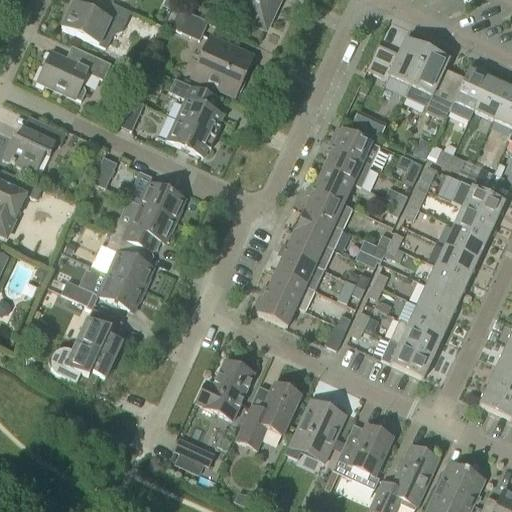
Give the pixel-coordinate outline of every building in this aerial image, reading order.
[(72,5),(60,31),(104,52),(111,37),(120,34),(121,35),(130,15),(97,0),(94,0),(88,13),(72,5)] [(239,0),(235,2),(230,11),(234,22),(243,26),(244,25),(248,24),(265,31),(279,0),(239,0)] [(208,27),(178,13),(169,33),(199,47),(208,27)] [(251,60),(208,41),(191,79),(234,99),(236,93),(239,95),(246,79),(243,78),(251,60)] [(388,80),(409,90),(425,53),(404,43),(397,57),(377,48),(365,74),(386,83),(388,80)] [(49,55),(35,84),(80,105),(85,95),(82,87),(87,76),(102,83),(109,67),(77,52),(71,65),(49,55)] [(443,124),(447,115),(463,81),(443,72),(447,63),(425,53),(409,90),(429,99),(422,115),(443,124)] [(164,77),(151,72),(146,82),(159,88),(164,77)] [(447,115),(467,124),(472,114),(487,81),(467,72),(463,81),(447,115)] [(487,81),(472,114),(492,123),(507,90),(487,81)] [(184,103),(175,122),(215,140),(220,129),(217,127),(221,117),(214,114),(219,103),(174,82),(168,95),(184,103)] [(492,123),(511,132),(511,130),(511,92),(507,90),(492,123)] [(130,135),(142,108),(129,102),(117,129),(130,135)] [(485,156),(494,124),(479,120),(470,152),(485,156)] [(215,140),(175,122),(165,144),(202,161),(206,151),(209,152),(215,140)] [(378,143),(385,127),(374,122),(366,138),(378,143)] [(10,141),(11,141),(1,162),(34,178),(43,157),(49,159),(49,158),(48,158),(53,147),(59,150),(65,137),(36,123),(30,136),(21,132),(16,142),(11,140),(10,141)] [(331,152),(361,166),(369,170),(379,149),(370,145),(370,146),(336,130),(330,143),(334,145),(331,152)] [(424,163),(425,162),(432,148),(419,142),(412,158),(424,163)] [(321,173),(351,187),(360,191),(369,170),(361,166),(331,152),(321,173)] [(435,165),(446,170),(451,159),(440,154),(435,165)] [(451,159),(446,170),(458,176),(463,164),(451,159)] [(104,192),(115,167),(102,161),(91,186),(104,192)] [(411,189),(421,168),(411,164),(402,185),(411,189)] [(474,183),(485,189),(491,177),(479,172),(474,183)] [(342,207),(351,187),(321,173),(312,194),(342,207)] [(497,194),(502,182),(491,177),(485,189),(497,194)] [(423,178),(418,190),(425,193),(431,182),(423,178)] [(0,238),(4,240),(13,222),(25,198),(35,203),(40,192),(18,181),(13,192),(0,186),(0,238)] [(494,225),(503,205),(459,185),(451,205),(461,210),(494,225)] [(148,186),(138,208),(175,225),(181,214),(179,213),(184,203),(148,186)] [(71,206),(79,210),(85,197),(77,193),(71,206)] [(302,215),(332,229),(341,233),(351,212),(342,207),(312,194),(302,215)] [(397,196),(392,205),(402,210),(406,200),(397,196)] [(414,198),(408,210),(416,213),(422,202),(414,198)] [(170,237),(175,225),(138,208),(127,203),(111,237),(136,249),(151,256),(155,254),(160,244),(164,246),(169,236),(170,237)] [(77,211),(67,205),(62,215),(72,220),(77,211)] [(397,221),(402,210),(392,205),(387,216),(397,221)] [(411,225),(416,213),(408,210),(403,221),(411,225)] [(494,225),(461,210),(452,229),(485,244),(494,225)] [(323,248),(333,252),(341,233),(332,229),(302,215),(293,234),(323,248)] [(75,225),(70,240),(87,245),(92,230),(75,225)] [(485,244),(452,229),(443,249),(476,264),(485,244)] [(333,252),(323,248),(293,234),(284,255),(323,273),(333,252)] [(393,236),(390,243),(388,247),(396,251),(401,240),(393,236)] [(116,256),(106,277),(144,294),(149,283),(148,282),(152,272),(131,262),(136,249),(111,237),(105,250),(116,256)] [(380,238),(376,248),(385,253),(388,247),(390,243),(380,238)] [(67,246),(63,255),(69,258),(73,249),(67,246)] [(388,247),(385,253),(382,259),(390,263),(395,252),(396,251),(388,247)] [(376,248),(371,259),(380,263),(382,259),(385,253),(376,248)] [(434,269),(467,284),(476,264),(443,249),(434,269)] [(403,255),(395,252),(390,263),(398,266),(403,255)] [(358,253),(354,263),(373,272),(376,266),(379,267),(380,263),(371,259),(358,253)] [(314,294),(323,273),(284,255),(274,276),(314,294)] [(38,269),(35,275),(37,280),(43,283),(48,274),(38,269)] [(425,289),(457,304),(467,284),(434,269),(425,289)] [(77,290),(92,296),(96,298),(96,299),(97,299),(132,315),(137,305),(138,306),(144,294),(106,277),(91,270),(88,275),(85,274),(77,290)] [(351,275),(347,284),(355,287),(359,278),(351,275)] [(264,296),(295,310),(304,314),(314,294),(274,276),(264,296)] [(378,276),(372,288),(380,292),(386,280),(378,276)] [(359,278),(355,287),(364,292),(369,282),(359,277),(359,278)] [(92,296),(77,290),(65,284),(59,297),(86,309),(92,296)] [(355,287),(350,298),(359,302),(364,292),(355,287)] [(367,299),(375,303),(380,292),(372,288),(367,299)] [(416,308),(449,323),(457,304),(425,289),(416,308)] [(285,331),(295,310),(264,296),(261,304),(257,302),(251,315),(285,331)] [(407,328),(439,343),(449,323),(416,308),(407,328)] [(86,322),(74,347),(112,364),(121,344),(111,340),(118,324),(91,312),(87,322),(86,322)] [(360,316),(354,328),(362,331),(368,319),(360,316)] [(340,319),(335,329),(345,333),(350,323),(340,319)] [(389,343),(431,362),(439,343),(407,328),(398,324),(389,343)] [(42,332),(28,325),(22,339),(35,345),(42,332)] [(323,349),(335,354),(345,333),(335,329),(333,328),(323,349)] [(349,339),(357,342),(362,331),(354,328),(349,339)] [(380,363),(388,367),(421,382),(431,362),(389,343),(380,363)] [(103,382),(112,364),(74,347),(70,355),(68,355),(66,354),(64,353),(62,353),(60,354),(58,354),(56,355),(55,356),(53,357),(52,359),(50,361),(50,362),(49,364),(49,366),(49,369),(49,371),(50,373),(51,374),(52,376),(53,378),(55,379),(57,380),(59,381),(86,393),(93,378),(103,382)] [(511,352),(505,349),(496,369),(511,376),(511,352)] [(231,424),(252,377),(223,364),(212,389),(205,385),(195,407),(202,410),(202,411),(231,424)] [(511,376),(496,369),(487,388),(511,399),(511,376)] [(234,443),(256,453),(266,432),(280,438),(299,398),(273,387),(261,414),(250,409),(234,443)] [(478,408),(480,409),(510,423),(511,419),(511,399),(487,388),(478,408)] [(324,463),(344,419),(308,403),(283,457),(296,463),(301,452),(324,463)] [(207,428),(202,443),(216,448),(221,433),(207,428)] [(378,483),(372,481),(391,441),(365,429),(354,451),(344,447),(331,474),(337,477),(373,493),(378,483)] [(212,458),(178,443),(173,454),(207,470),(212,458)] [(395,511),(397,507),(408,511),(413,511),(437,462),(428,458),(427,454),(421,452),(418,454),(409,449),(390,489),(381,485),(369,511),(395,511)] [(469,511),(483,483),(446,466),(424,511),(469,511)] [(331,474),(322,493),(328,496),(337,477),(331,474)] [(495,510),(484,505),(480,511),(511,511),(511,496),(503,493),(495,510)]
